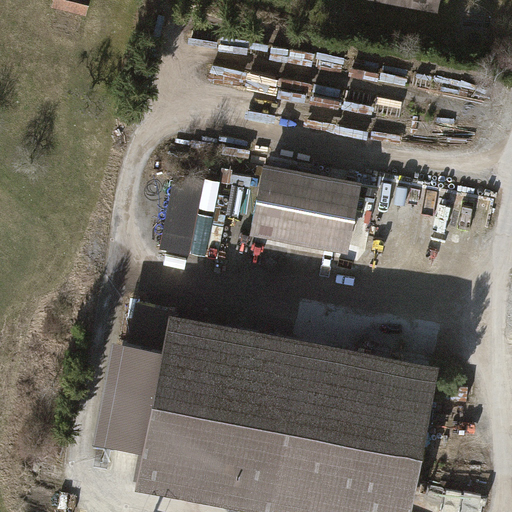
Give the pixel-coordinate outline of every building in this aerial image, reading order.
[(87,0),(52,0),(49,12),(82,21),(87,0)] [(431,0),(378,0),(429,12),(431,0)] [(363,183),(264,164),(250,235),(349,254),(363,183)] [(214,253),(223,177),(174,172),(166,248),(214,253)] [(409,511),(438,367),(134,307),(106,447),(143,454),(136,490),(248,511),(409,511)]
